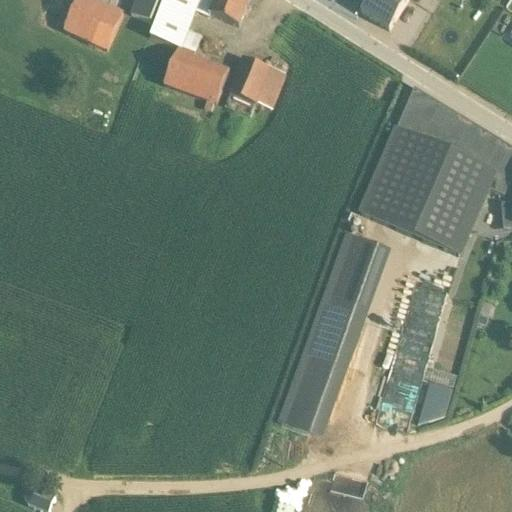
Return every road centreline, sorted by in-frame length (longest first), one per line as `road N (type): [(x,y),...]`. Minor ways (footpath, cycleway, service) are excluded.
road 1 (track): [(511,415),(472,434),(301,480),(239,491),(75,496)]
road 2 (residential): [(281,0),(511,141)]
